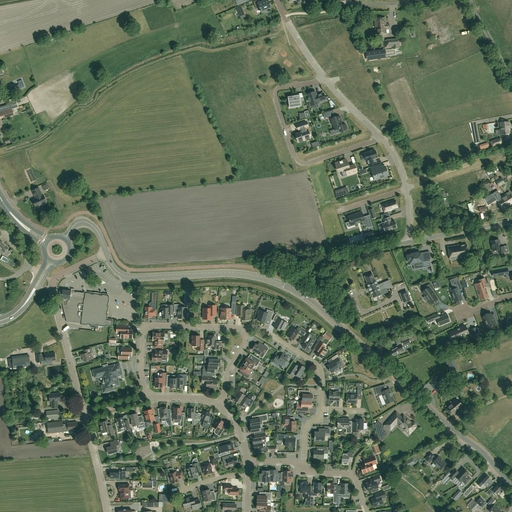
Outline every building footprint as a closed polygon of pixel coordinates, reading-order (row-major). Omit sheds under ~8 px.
[(271,7),(267,0),(266,0),(260,3),(259,0),(256,0),(253,2),(255,8),(259,6),(261,13),(266,11),(265,10),(271,7)] [(435,20),(437,25),(457,17),(455,12),(460,10),(457,3),(441,9),(444,16),(435,20)] [(376,35),(386,34),(386,29),(390,29),(389,24),(386,24),(385,18),(374,19),(376,35)] [(458,24),(447,29),(449,34),(460,29),(461,32),(464,31),(466,36),(471,33),(467,24),(459,27),(458,24)] [(435,32),(430,35),(433,42),(438,40),(435,32)] [(386,48),(392,47),(393,49),(399,49),(398,47),(400,46),(400,39),(385,41),(386,48)] [(383,57),(382,51),(366,53),(366,54),(367,60),(383,57)] [(478,57),(465,59),(465,65),(468,64),(469,74),(474,74),(476,87),(495,85),(494,75),(488,76),(486,62),(478,63),(478,57)] [(416,83),(413,85),(415,91),(426,87),(425,84),(431,82),(428,75),(415,79),(416,83)] [(307,94),(311,106),(319,103),(318,102),(325,100),(323,93),(316,96),(315,92),(307,94)] [(300,95),(287,97),(289,105),(295,104),(295,107),(301,106),(300,98),(303,97),(302,93),(299,94),(300,95)] [(0,119),(14,115),(13,109),(0,112),(0,119)] [(339,117),(331,119),(334,130),(339,128),(341,132),(346,130),(345,125),(342,126),(339,117)] [(306,122),(297,125),(299,130),(300,130),(300,132),(296,133),(298,142),(310,138),(307,130),(306,130),(306,128),(308,127),(306,122)] [(508,134),(508,127),(509,126),(509,122),(500,123),(500,127),(501,127),(501,130),(500,130),(500,135),(502,134),(502,135),(508,134)] [(492,147),(502,143),(500,138),(491,142),(492,147)] [(372,150),(368,152),(368,153),(363,154),(366,161),(367,160),(369,166),(375,163),(374,158),(377,157),(375,150),(372,151),(372,150)] [(340,171),(341,174),(346,172),(347,175),(356,172),(354,165),(348,167),(346,160),(338,162),(336,166),(338,171),(340,171)] [(385,167),(381,168),(380,165),(376,166),(371,168),(373,174),(375,174),(376,179),(380,178),(384,177),(384,176),(383,175),(387,173),(385,167)] [(498,187),(504,183),(501,178),(495,181),(498,187)] [(42,196),(38,188),(32,191),(35,197),(36,198),(32,200),(33,201),(32,202),(34,205),(35,205),(36,208),(39,206),(40,207),(43,205),(42,205),(47,203),(43,195),(42,196)] [(348,194),(346,189),(340,191),(340,190),(335,191),(337,198),(349,194),(349,193),(348,194)] [(499,205),(511,197),(511,196),(509,192),(496,200),(499,205)] [(503,210),(511,204),(511,197),(499,205),(503,210)] [(382,204),(384,212),(391,210),(391,209),(397,207),(395,201),(392,202),(391,201),(382,204)] [(362,212),(348,217),(350,222),(353,221),(354,224),(362,222),(363,226),(366,225),(367,228),(373,226),(371,221),(365,223),(362,212)] [(390,217),(383,219),(385,224),(382,225),(384,232),(397,228),(394,221),(390,222),(390,221),(391,220),(390,217)] [(492,251),(497,250),(498,254),(504,252),(503,247),(499,247),(498,240),(491,241),(492,251)] [(10,253),(7,250),(9,249),(4,243),(0,246),(0,253),(3,251),(7,256),(10,253)] [(468,256),(466,244),(458,246),(458,245),(448,247),(450,260),(461,258),(468,256)] [(407,256),(407,258),(407,260),(408,260),(408,261),(409,260),(410,266),(422,263),(423,267),(423,268),(423,267),(431,266),(430,260),(431,260),(431,259),(422,261),(421,253),(418,254),(417,253),(411,254),(411,255),(407,256)] [(508,274),(507,268),(492,271),(493,277),(506,275),(506,274),(508,274)] [(367,283),(375,280),(372,273),(364,276),(367,283)] [(477,296),(488,294),(486,277),(479,277),(480,280),(475,280),(477,296)] [(377,285),(375,280),(367,283),(369,289),(368,289),(369,292),(370,291),(371,295),(372,295),(373,298),(380,295),(379,292),(380,292),(380,291),(391,286),(389,280),(377,285)] [(454,302),(462,299),(458,288),(461,287),(460,283),(452,287),(453,290),(450,291),(454,302)] [(437,300),(430,290),(432,289),(429,284),(424,287),(426,290),(423,292),(425,296),(426,296),(429,300),(428,301),(431,304),(437,300)] [(71,291),(62,290),(62,298),(64,298),(63,305),(67,322),(81,324),(80,325),(96,326),(106,327),(106,326),(112,327),(113,320),(112,320),(107,319),(110,295),(84,292),(84,293),(74,292),(74,289),(71,288),(71,291)] [(406,291),(400,293),(404,303),(410,300),(406,291)] [(155,316),(155,303),(152,302),(149,304),(149,307),(145,307),(145,313),(145,318),(151,318),(151,316),(155,316)] [(173,315),(173,311),(173,305),(167,305),(167,308),(162,308),(161,312),(160,312),(159,313),(159,315),(160,316),(161,316),(161,318),(169,318),(169,315),(173,315)] [(178,318),(179,319),(180,319),(181,318),(185,319),(185,312),(187,312),(187,307),(181,307),(181,305),(174,305),(174,310),(174,312),(177,312),(178,313),(178,318)] [(241,320),(245,320),(246,321),(248,321),(248,320),(249,320),(249,314),(250,314),(250,310),(244,309),(244,306),(237,305),(237,313),(241,313),(241,320)] [(216,316),(216,306),(209,306),(209,309),(203,309),(203,319),(211,319),(211,315),(216,316)] [(225,307),(224,307),(224,308),(220,308),(220,315),(222,315),(222,319),(230,320),(230,308),(228,308),(227,307),(225,307)] [(270,320),(273,312),(267,310),(266,313),(259,310),(257,314),(259,315),(257,320),(264,322),(265,319),(267,319),(270,320)] [(284,331),(288,323),(286,323),(286,322),(281,320),(282,318),(280,317),(281,316),(276,314),(273,320),(276,321),(276,323),(274,328),(280,331),(281,329),(284,331)] [(439,317),(438,314),(426,319),(428,323),(436,319),(439,326),(450,322),(447,314),(439,317)] [(498,324),(495,316),(492,317),(492,316),(489,317),(488,315),(483,317),(485,323),(483,323),(486,330),(491,328),(491,327),(496,325),(495,324),(498,323),(498,324)] [(129,326),(125,326),(117,325),(117,333),(121,333),(121,338),(132,338),(132,330),(128,330),(129,326)] [(464,326),(449,332),(450,333),(452,337),(457,335),(458,337),(468,333),(466,328),(465,328),(464,326)] [(306,332),(298,327),(297,329),(295,329),(292,327),(287,336),(293,340),(297,334),(302,337),(306,332)] [(303,337),(306,339),(302,346),(308,350),(314,342),(316,338),(307,332),(303,337)] [(168,338),(168,333),(153,333),(153,340),(155,341),(155,347),(161,347),(161,341),(164,341),(164,338),(168,338)] [(410,343),(408,338),(410,337),(409,334),(400,337),(401,340),(403,346),(410,343)] [(219,341),(215,341),(215,336),(214,336),(213,336),(211,335),(210,336),(209,336),(209,338),(205,338),(205,345),(208,345),(208,346),(212,346),(212,349),(218,349),(218,344),(219,341)] [(203,351),(204,343),(204,340),(200,340),(200,336),(192,336),(192,346),(197,346),(197,350),(203,351)] [(321,358),(327,350),(323,348),(325,345),(319,342),(316,347),(319,349),(315,354),(321,358)] [(259,343),(257,345),(255,344),(252,350),(260,355),(262,351),(265,353),(268,348),(262,345),(259,343)] [(396,352),(399,351),(402,351),(403,350),(404,349),(403,347),(401,347),(401,345),(399,347),(395,348),(394,347),(388,350),(389,351),(388,352),(388,353),(387,353),(388,356),(389,355),(390,358),(397,354),(396,352)] [(93,359),(91,352),(93,352),(92,348),(83,350),(84,354),(80,355),(81,357),(82,357),(84,361),(93,359)] [(119,359),(125,359),(128,359),(129,356),(131,356),(132,348),(122,348),(122,353),(119,353),(119,359)] [(167,351),(161,351),(155,351),(155,354),(152,354),(152,355),(151,355),(151,357),(152,358),(152,361),(161,362),(161,358),(167,358),(167,351)] [(54,360),(56,360),(55,353),(45,354),(46,364),(54,363),(54,360)] [(288,357),(282,354),(280,357),(277,355),(272,362),(277,366),(279,363),(283,366),(288,357)] [(331,373),(335,371),(337,375),(343,372),(341,369),(340,370),(337,366),(341,363),(338,358),(339,357),(337,354),(332,357),(333,360),(330,363),(331,364),(327,366),(331,373)] [(29,355),(12,357),(13,369),(31,367),(29,355)] [(218,366),(219,360),(211,359),(211,356),(204,356),(204,362),(209,362),(209,366),(208,366),(218,366)] [(259,362),(253,358),(251,361),(246,358),(243,364),(251,369),(254,365),(256,367),(259,362)] [(299,364),(297,366),(293,363),(292,365),(287,372),(293,376),(294,374),(299,377),(305,368),(299,364)] [(122,375),(119,364),(108,367),(107,364),(102,365),(103,368),(93,371),(95,377),(103,375),(104,380),(103,383),(107,384),(102,386),(103,392),(113,390),(113,388),(114,387),(113,386),(119,385),(117,376),(122,375)] [(247,378),(249,376),(248,375),(251,369),(243,364),(239,369),(244,372),(242,375),(247,378)] [(218,366),(208,366),(204,365),(203,369),(202,376),(210,376),(210,372),(217,372),(217,366),(218,366)] [(162,388),(162,386),(165,386),(166,381),(166,373),(159,373),(159,378),(156,378),(155,387),(162,388)] [(176,388),(177,378),(177,375),(167,375),(167,382),(170,382),(170,388),(176,388)] [(177,378),(176,388),(177,387),(178,387),(178,388),(178,389),(179,389),(180,390),(181,389),(182,388),(182,387),(183,387),(183,381),(187,382),(187,375),(183,375),(183,378),(177,378)] [(217,380),(213,380),(213,377),(207,377),(202,376),(202,383),(207,383),(206,388),(216,388),(217,380)] [(430,384),(441,398),(446,393),(435,380),(430,384)] [(239,386),(235,392),(233,396),(236,398),(234,400),(240,403),(239,404),(245,395),(241,393),(244,390),(239,386)] [(374,387),(376,394),(378,394),(379,396),(382,394),(386,404),(394,401),(392,395),(391,393),(389,389),(382,391),(380,386),(374,387)] [(312,401),(312,395),(305,394),(305,391),(298,390),(298,397),(299,397),(302,397),(302,401),(312,401)] [(339,400),(339,392),(329,392),(329,400),(339,400)] [(58,407),(57,401),(61,400),(60,393),(49,394),(50,402),(51,401),(52,408),(58,407)] [(245,408),(246,405),(249,407),(251,403),(255,398),(250,394),(248,398),(244,396),(245,396),(245,395),(239,404),(245,408)] [(452,417),(458,412),(463,407),(455,397),(444,407),(452,417)] [(296,411),(304,411),(308,411),(308,408),(311,408),(311,401),(312,401),(302,401),(299,401),(299,405),(297,405),(296,411)] [(167,407),(160,408),(160,409),(157,409),(159,418),(161,418),(161,419),(161,420),(162,421),(163,421),(165,421),(171,420),(170,414),(167,414),(167,407)] [(180,426),(183,426),(183,420),(181,420),(181,408),(174,408),(174,422),(180,423),(180,426)] [(197,420),(198,413),(195,413),(195,411),(193,411),(193,409),(188,408),(187,418),(192,418),(192,425),(196,425),(197,420)] [(147,422),(155,420),(152,409),(144,411),(147,422)] [(47,420),(59,418),(58,410),(46,411),(47,420)] [(211,420),(208,419),(210,413),(208,413),(207,411),(206,412),(203,411),(202,414),(198,413),(197,420),(200,421),(204,422),(202,426),(208,428),(211,420)] [(139,421),(137,413),(130,415),(133,426),(137,425),(138,431),(141,430),(140,429),(145,428),(143,420),(139,421)] [(250,426),(260,425),(260,424),(263,424),(262,421),(264,421),(264,419),(267,418),(266,414),(263,415),(257,416),(257,419),(250,420),(251,426),(250,426)] [(403,415),(401,417),(397,421),(392,417),(385,425),(390,430),(397,423),(409,434),(416,427),(415,426),(416,425),(416,424),(415,423),(414,422),(413,422),(412,422),(411,423),(408,421),(409,420),(403,415)] [(122,431),(121,428),(124,427),(125,430),(130,429),(127,418),(124,419),(123,417),(116,419),(117,423),(115,423),(118,432),(122,431)] [(295,431),(296,421),(290,421),(290,417),(283,417),(283,425),(287,425),(287,430),(295,431)] [(218,418),(216,421),(215,420),(214,422),(215,423),(212,427),(217,429),(214,433),(219,436),(223,430),(220,428),(224,422),(218,418)] [(348,426),(349,419),(345,419),(337,419),(337,423),(338,423),(337,427),(341,427),(345,427),(346,429),(346,433),(351,433),(351,426),(348,426)] [(363,423),(363,419),(356,419),(356,427),(352,427),(352,432),(358,432),(358,429),(366,429),(366,423),(363,423)] [(63,424),(63,421),(48,423),(39,424),(40,430),(48,429),(48,432),(47,432),(47,433),(64,432),(64,431),(65,431),(65,432),(68,431),(68,430),(78,430),(77,422),(67,423),(67,424),(63,424)] [(109,427),(107,421),(99,423),(102,433),(107,432),(108,436),(114,434),(112,426),(109,427)] [(260,428),(259,425),(260,425),(250,426),(251,433),(258,431),(259,434),(265,433),(264,427),(260,428)] [(387,433),(382,427),(376,433),(383,438),(387,433)] [(318,429),(318,432),(314,432),(314,437),(315,437),(315,440),(324,440),(325,435),(329,436),(329,429),(323,429),(318,429)] [(265,433),(259,434),(258,434),(258,437),(254,438),(252,438),(253,440),(252,441),(252,443),(253,444),(265,442),(266,442),(265,433)] [(276,437),(281,437),(281,441),(284,441),(285,442),(285,446),(295,446),(295,438),(287,438),(287,434),(281,434),(276,434),(276,437)] [(108,454),(109,454),(110,455),(112,454),(112,453),(117,452),(117,449),(120,448),(118,441),(110,443),(111,447),(106,448),(108,454)] [(265,442),(253,444),(253,445),(253,447),(254,448),(254,450),(261,449),(261,452),(268,451),(268,448),(268,447),(266,447),(265,442)] [(233,448),(232,444),(229,444),(219,446),(221,453),(218,455),(219,457),(229,454),(228,451),(231,450),(231,449),(233,448)] [(328,454),(328,447),(322,447),(322,451),(314,450),(313,458),(323,458),(324,454),(328,454)] [(352,461),(352,453),(349,453),(349,454),(342,454),(342,464),(348,465),(348,461),(349,461),(352,461)] [(436,459),(434,457),(435,457),(430,453),(425,459),(429,463),(431,461),(433,462),(440,470),(446,464),(438,457),(436,459)] [(236,457),(228,459),(227,455),(222,457),(224,464),(228,463),(229,466),(238,464),(237,462),(238,462),(237,458),(236,458),(236,457)] [(409,467),(417,463),(416,462),(417,461),(415,455),(405,460),(409,467)] [(363,473),(373,469),(372,464),(376,463),(374,456),(364,460),(365,464),(360,465),(363,473)] [(189,468),(187,468),(190,479),(197,477),(196,473),(201,471),(200,469),(197,458),(194,459),(192,462),(192,464),(191,465),(189,468)] [(205,475),(212,473),(211,469),(210,462),(207,463),(208,465),(202,467),(205,475)] [(466,470),(463,468),(459,472),(455,469),(448,476),(452,479),(455,476),(461,482),(462,481),(465,484),(470,479),(470,478),(470,479),(466,476),(469,473),(468,473),(468,472),(467,470),(466,470)] [(280,481),(280,473),(277,473),(277,471),(270,470),(270,471),(269,480),(280,481)] [(125,479),(125,471),(121,471),(121,472),(110,472),(110,479),(118,478),(118,479),(125,479)] [(183,478),(182,471),(176,473),(176,472),(169,473),(172,484),(179,482),(178,479),(183,478)] [(269,480),(270,471),(263,471),(262,474),(259,474),(259,481),(269,481),(269,480)] [(293,473),(290,473),(290,471),(284,471),(284,473),(281,472),(281,480),(284,480),(284,481),(293,482),(293,478),(293,477),(293,473)] [(371,490),(372,493),(379,491),(378,487),(376,482),(381,481),(379,474),(372,477),(374,481),(365,483),(366,486),(366,487),(366,489),(368,490),(368,491),(371,490)] [(481,489),(491,479),(486,475),(481,481),(483,483),(479,487),(481,489)] [(311,491),(311,495),(316,496),(316,495),(318,493),(321,493),(321,483),(317,483),(316,481),(315,483),(314,483),(314,491),(311,491)] [(311,495),(311,491),(307,491),(307,486),(307,482),(301,482),(301,484),(297,484),(297,488),(300,488),(300,493),(304,493),(304,498),(306,498),(306,501),(310,501),(310,498),(311,495)] [(327,491),(327,493),(327,495),(327,496),(333,496),(333,503),(337,503),(337,501),(337,497),(337,490),(337,485),(334,485),(334,483),(327,483),(327,484),(324,484),(324,486),(324,489),(324,491),(327,491)] [(337,490),(337,497),(342,497),(349,497),(349,493),(348,493),(348,484),(341,483),(340,490),(337,490)] [(129,498),(131,498),(131,490),(129,490),(129,484),(119,484),(119,491),(120,491),(120,499),(129,498)] [(238,495),(238,488),(232,488),(232,485),(225,485),(224,490),(229,490),(229,495),(238,495)] [(501,489),(497,485),(494,488),(492,486),(491,486),(485,493),(489,496),(493,492),(496,495),(499,492),(499,491),(501,489)] [(211,494),(209,489),(202,491),(205,501),(212,499),(213,501),(216,500),(214,493),(211,494)] [(384,491),(378,493),(374,494),(375,498),(371,499),(373,505),(374,506),(374,507),(383,504),(382,500),(382,498),(386,497),(384,491)] [(271,503),(271,493),(264,492),(264,496),(257,496),(257,502),(271,503)] [(192,506),(193,509),(201,507),(199,499),(194,501),(193,497),(182,500),(182,501),(182,503),(183,504),(184,508),(192,506)] [(490,507),(492,505),(491,504),(495,500),(492,498),(487,503),(490,507)] [(476,502),(473,500),(467,506),(473,511),(478,505),(480,506),(482,504),(481,502),(480,501),(480,502),(478,500),(476,502)] [(271,503),(257,502),(256,509),(264,509),(263,511),(270,511),(271,506),(272,506),(273,506),(273,503),(271,503)]
